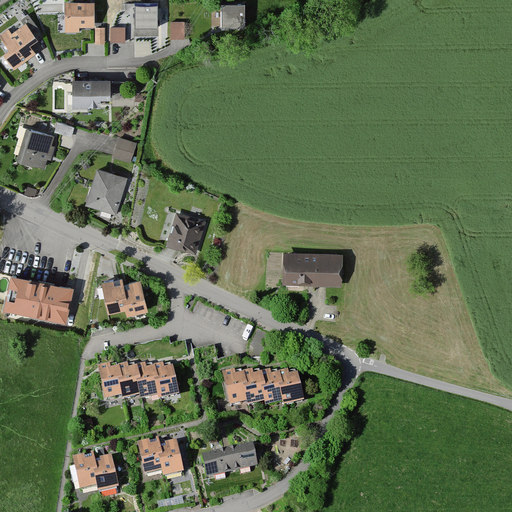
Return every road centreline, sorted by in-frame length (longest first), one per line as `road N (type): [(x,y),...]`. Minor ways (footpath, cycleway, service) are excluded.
road 1 (residential): [(0,194),(350,361)]
road 2 (residential): [(350,361),(345,389),(298,470),(261,499),(213,511)]
road 3 (residential): [(0,116),(57,65),(135,63),(180,45)]
road 4 (residential): [(511,404),(350,361)]
